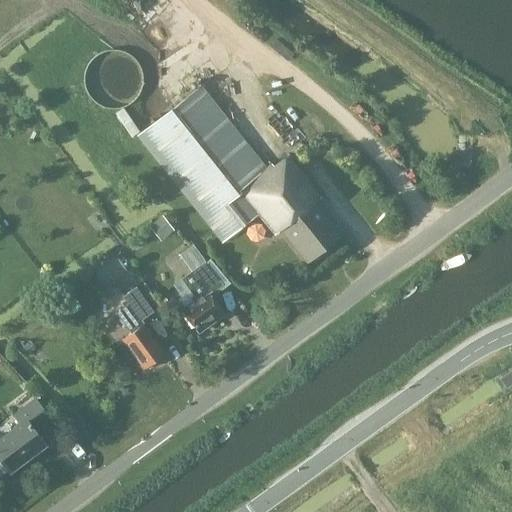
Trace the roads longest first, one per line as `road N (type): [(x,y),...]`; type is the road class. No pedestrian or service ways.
road 1 (unclassified): [(55,511),(511,176)]
road 2 (track): [(195,0),(329,103),(436,231)]
road 3 (tertiary): [(252,511),(511,332)]
